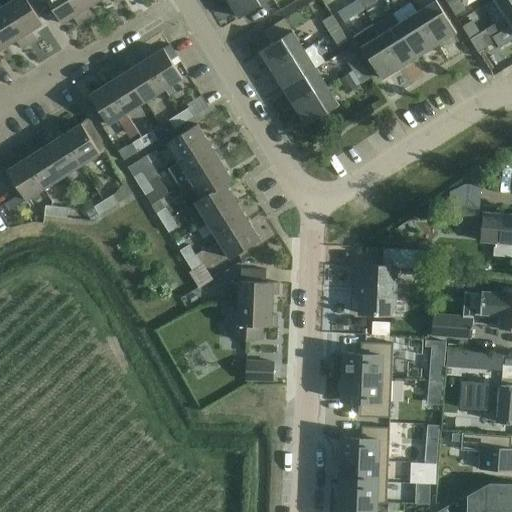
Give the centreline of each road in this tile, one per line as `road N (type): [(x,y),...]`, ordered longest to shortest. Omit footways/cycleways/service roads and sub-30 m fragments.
road 1 (residential): [(300,511),(310,210)]
road 2 (residential): [(183,0),(310,210)]
road 3 (residential): [(310,210),(511,88)]
road 4 (residential): [(17,99),(179,0)]
